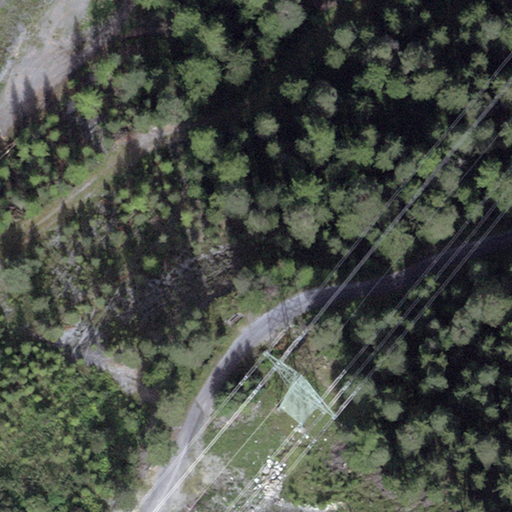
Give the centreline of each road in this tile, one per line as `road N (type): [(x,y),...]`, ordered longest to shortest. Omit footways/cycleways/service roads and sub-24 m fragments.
road 1 (track): [(155,511),(230,364),(280,314),(310,297),(393,279),(511,237)]
road 2 (track): [(116,0),(110,17),(0,114)]
